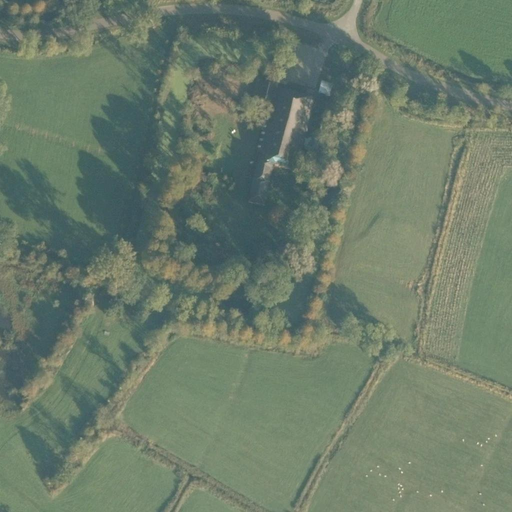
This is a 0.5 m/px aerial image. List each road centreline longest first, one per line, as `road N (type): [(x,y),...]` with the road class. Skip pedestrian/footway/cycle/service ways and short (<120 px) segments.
road 1 (unclassified): [(335,34),(269,15),(198,8),(59,33),(0,33)]
road 2 (track): [(0,446),(56,401),(119,277)]
road 3 (unclassified): [(335,34),(436,85),(511,106)]
